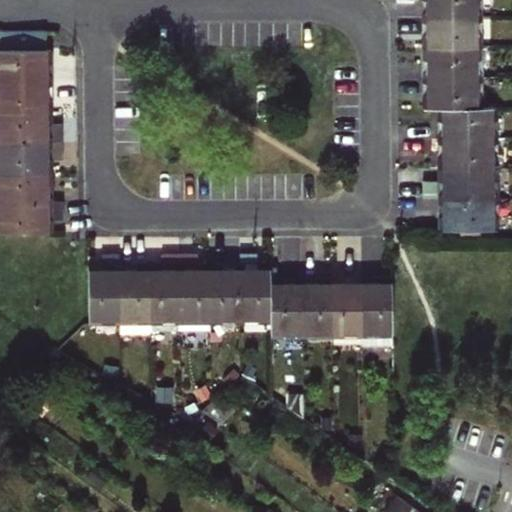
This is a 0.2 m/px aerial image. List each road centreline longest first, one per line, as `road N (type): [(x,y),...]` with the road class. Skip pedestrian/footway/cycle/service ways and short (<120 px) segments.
road 1 (residential): [(99,7),(341,6),(366,21),(375,46),(373,174),(368,192),(343,210),(131,210),(106,189),(101,163)]
road 2 (residential): [(101,163),(99,7)]
